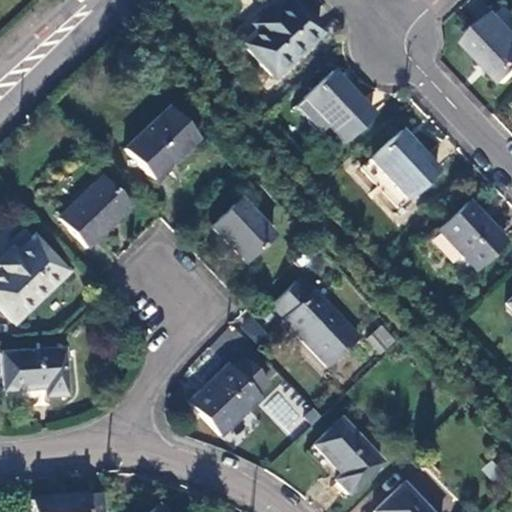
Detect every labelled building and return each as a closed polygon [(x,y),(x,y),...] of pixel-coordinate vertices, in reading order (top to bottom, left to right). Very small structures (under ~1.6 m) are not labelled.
[(287,0),(266,0),(230,34),(271,77),(319,33),(287,0)] [(511,12),(507,6),(468,44),(505,83),(511,76),(511,12)] [(371,116),(329,72),(291,109),(333,152),(371,116)] [(166,109),(123,149),(152,181),(195,140),(166,109)] [(397,132),(359,169),(398,209),(436,172),(397,132)] [(99,179),(56,220),(84,249),(127,209),(99,179)] [(271,235),(237,200),(208,227),(242,262),(271,235)] [(464,202),(435,231),(472,271),(503,242),(464,202)] [(0,310),(12,323),(65,272),(31,238),(14,254),(9,248),(0,256),(0,310)] [(356,337),(311,291),(307,294),(296,282),(270,306),(281,319),(325,366),(356,337)] [(511,296),(503,305),(511,314),(511,296)] [(254,343),(266,334),(252,316),(240,325),(254,343)] [(391,341),(379,327),(371,335),(384,348),(391,341)] [(60,351),(0,354),(0,361),(1,391),(43,390),(44,398),(63,397),(60,351)] [(225,366),(186,404),(218,437),(256,400),(252,395),(264,384),(239,358),(228,370),(225,366)] [(1,400),(44,398),(43,390),(1,391),(1,400)] [(379,464),(337,420),(311,445),(338,475),(332,481),(346,495),(379,464)] [(425,511),(399,485),(371,511),(425,511)] [(102,511),(100,494),(81,496),(82,511),(102,511)] [(82,511),(81,496),(28,501),(29,511),(82,511)]
